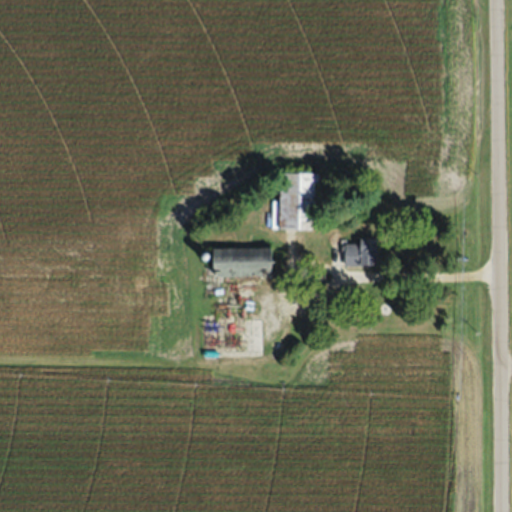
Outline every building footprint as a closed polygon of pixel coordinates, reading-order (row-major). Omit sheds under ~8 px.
[(281,171),(280,227),(320,227),(320,171),(281,171)] [(344,263),(379,263),(379,236),(360,236),(360,241),(344,241),(344,263)] [(275,274),(275,246),(215,246),(215,274),(275,274)] [(177,255),(144,254),(143,266),(177,267),(177,255)] [(272,300),(245,301),(246,316),(273,316),(272,300)]
